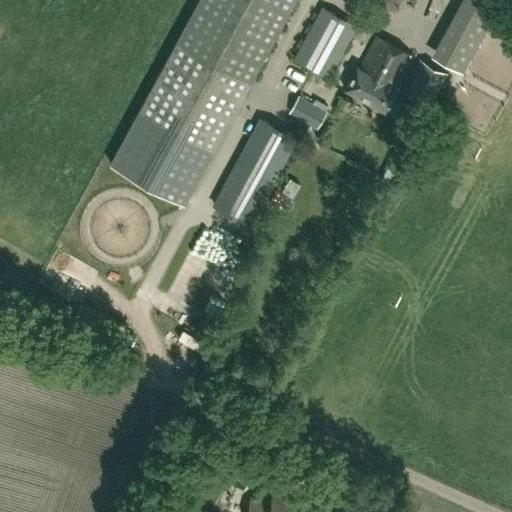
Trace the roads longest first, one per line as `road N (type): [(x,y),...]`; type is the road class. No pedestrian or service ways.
road 1 (unclassified): [(481,511),(227,400),(130,368)]
road 2 (track): [(130,368),(0,325)]
